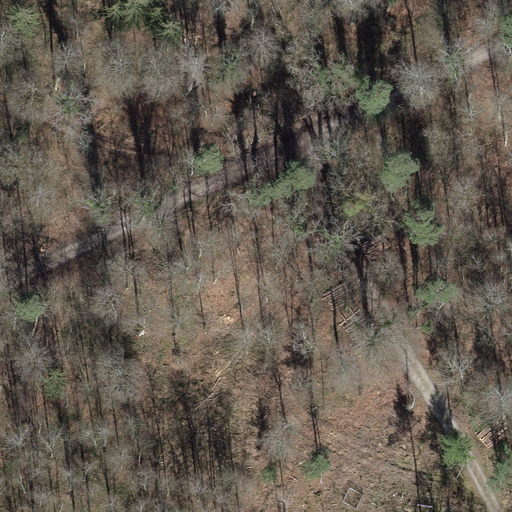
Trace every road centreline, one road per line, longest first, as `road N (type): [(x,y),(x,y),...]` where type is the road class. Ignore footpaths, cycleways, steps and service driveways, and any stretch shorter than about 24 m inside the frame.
road 1 (track): [(511,37),(300,141),(338,225),(510,511)]
road 2 (track): [(0,283),(300,141)]
